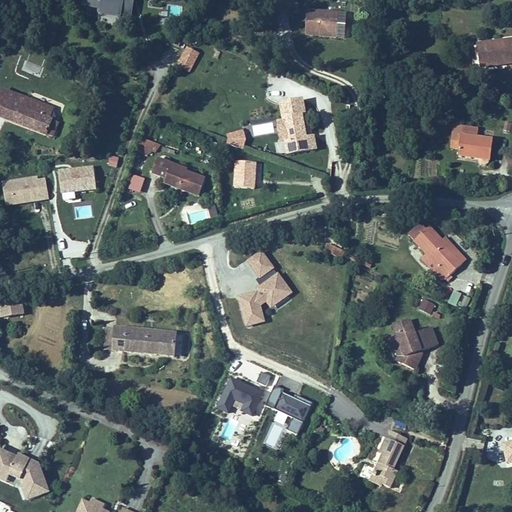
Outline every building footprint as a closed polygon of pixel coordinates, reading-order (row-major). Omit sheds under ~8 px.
[(136,0),(86,0),(86,5),(104,9),(103,14),(125,17),(126,14),(135,15),(136,0)] [(298,0),(282,0),(282,8),(298,9),(298,0)] [(339,12),(307,10),(306,36),(337,39),(339,12)] [(480,69),(500,66),(500,62),(511,59),(511,38),(476,44),(480,69)] [(189,46),(179,65),(193,71),(202,53),(189,46)] [(15,94),(2,89),(0,93),(0,116),(6,119),(15,94)] [(6,119),(28,127),(49,134),(54,119),(52,118),(41,115),(45,104),(15,94),(6,119)] [(306,115),(303,99),(278,104),(280,119),(275,120),(277,134),(286,132),(288,140),(284,141),(286,157),(316,152),(313,135),(307,136),(303,115),(306,115)] [(55,108),(45,104),(41,115),(52,118),(55,108)] [(511,133),(511,126),(511,123),(504,122),(503,131),(511,133)] [(462,126),(462,129),(459,151),(458,158),(490,162),(493,139),(477,137),(478,128),(462,126)] [(462,129),(453,128),(450,150),(459,151),(462,129)] [(244,131),(227,135),(227,144),(244,150),(246,142),(244,131)] [(141,139),(136,153),(147,157),(149,151),(156,154),(159,146),(141,139)] [(117,168),(120,158),(110,155),(107,165),(117,168)] [(188,170),(160,160),(154,176),(166,180),(164,185),(199,198),(206,179),(187,173),(188,170)] [(97,191),(94,167),(59,171),(62,195),(97,191)] [(133,175),(128,189),(141,194),(146,180),(133,175)] [(2,183),(6,207),(49,200),(46,179),(38,181),(38,177),(2,183)] [(189,224),(218,218),(216,207),(195,211),(195,210),(187,212),(189,224)] [(450,250),(441,241),(427,227),(411,243),(424,256),(420,260),(443,283),(467,260),(453,246),(450,250)] [(453,246),(445,238),(441,241),(450,250),(453,246)] [(325,244),(321,253),(341,262),(345,253),(325,244)] [(256,289),(258,292),(237,298),(246,329),(266,324),(262,307),(266,304),(271,310),(293,293),(278,273),(277,274),(274,270),(275,269),(262,251),(247,262),(259,280),(257,282),(260,286),(256,289)] [(453,291),(448,302),(466,310),(471,299),(453,291)] [(434,306),(422,300),(417,310),(430,316),(434,306)] [(0,318),(24,318),(23,302),(0,302),(0,318)] [(424,350),(438,346),(432,328),(415,333),(411,319),(394,325),(397,334),(394,335),(398,347),(401,346),(405,358),(402,365),(416,370),(420,359),(416,358),(419,352),(424,350)] [(115,353),(116,329),(104,328),(103,353),(115,353)] [(179,332),(116,329),(115,353),(177,357),(179,332)] [(398,347),(394,335),(386,337),(391,349),(395,348),(398,347)] [(401,346),(398,347),(395,348),(398,356),(396,362),(402,365),(405,358),(401,346)] [(264,392),(231,378),(217,410),(229,415),(235,401),(244,405),(241,412),(254,417),(264,392)] [(275,386),(265,407),(274,411),(274,410),(293,419),(288,431),(298,435),(313,404),(297,396),(295,399),(282,393),(284,390),(275,386)] [(323,431),(318,429),(314,437),(320,439),(323,431)] [(407,439),(388,431),(367,480),(386,488),(387,486),(392,488),(398,473),(393,471),(407,439)] [(511,442),(502,445),(507,465),(511,463),(511,442)] [(19,457),(0,448),(0,480),(8,483),(10,477),(22,482),(28,501),(51,493),(41,464),(20,454),(19,457)] [(91,503),(83,500),(77,511),(133,511),(124,508),(122,511),(108,511),(102,509),(104,504),(92,499),(91,503)]
